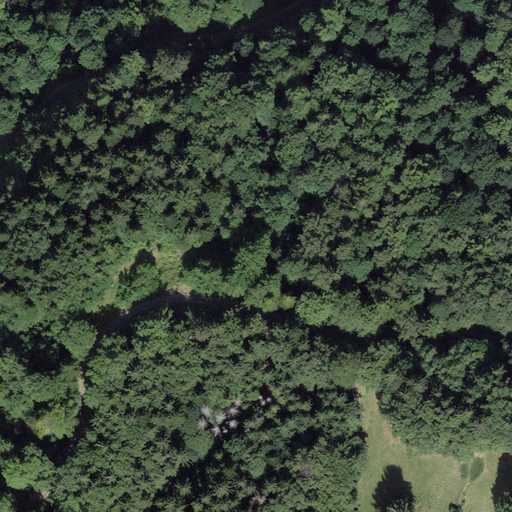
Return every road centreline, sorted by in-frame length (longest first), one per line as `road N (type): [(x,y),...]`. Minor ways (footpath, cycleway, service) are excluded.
road 1 (track): [(26,511),(76,440),(102,337),(127,312),(161,299),(192,296),(374,338),(511,336)]
road 2 (track): [(306,0),(250,27),(142,54),(0,141)]
